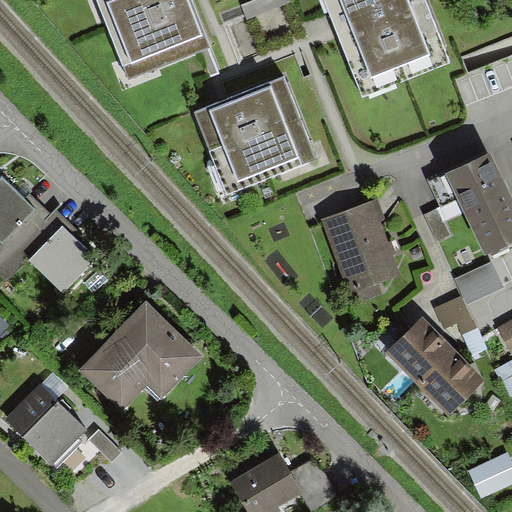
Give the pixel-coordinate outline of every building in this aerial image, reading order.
[(208,48),(189,0),(91,0),(123,80),(208,48)] [(294,4),(292,0),(259,0),(242,7),(248,22),(294,4)] [(450,62),(425,0),(319,0),(358,98),(450,62)] [(317,158),(284,74),(191,110),(224,195),(317,158)] [(469,208),(486,243),(511,230),(511,184),(490,140),(446,161),(448,166),(469,208)] [(469,208),(448,166),(428,175),(441,203),(424,211),(437,239),(451,233),(445,219),(469,208)] [(0,168),(0,237),(36,198),(2,167),(0,168)] [(322,214),(349,288),(400,269),(380,213),(385,211),(379,193),(322,214)] [(22,256),(57,289),(93,250),(58,217),(22,256)] [(455,275),(468,301),(504,284),(493,258),(455,275)] [(477,325),(461,292),(433,305),(444,327),(458,320),(463,331),(477,325)] [(147,383),(160,396),(205,350),(149,297),(79,369),(121,410),(147,383)] [(386,345),(449,408),(485,373),(423,309),(386,345)] [(511,316),(498,325),(511,350),(511,316)] [(478,324),(477,325),(463,331),(473,352),(490,343),(485,333),(483,334),(478,324)] [(511,356),(495,366),(502,379),(511,373),(511,356)] [(511,392),(511,373),(502,379),(509,394),(511,392)] [(39,382),(2,416),(43,461),(80,426),(39,382)] [(113,432),(100,440),(114,461),(126,453),(113,432)] [(226,478),(247,511),(260,511),(297,489),(272,449),(226,478)] [(511,450),(474,466),(486,495),(511,483),(511,450)] [(301,471),(310,484),(303,490),(317,510),(341,493),(318,459),(301,471)]
